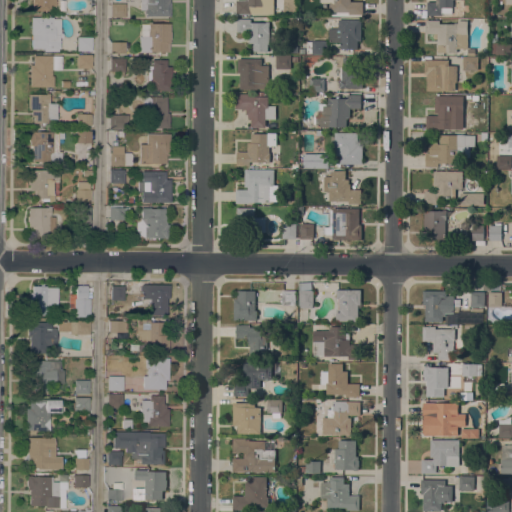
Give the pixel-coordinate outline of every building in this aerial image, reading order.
[(55,0),(55,1),(49,1),(49,11),(32,10),(32,0),(55,0)] [(169,0),(169,16),(146,16),(145,13),(144,13),(144,10),(139,10),(139,0),(169,0)] [(262,0),(262,6),(251,6),(251,14),(236,13),(236,0),(262,0)] [(350,0),(350,1),(363,1),(362,14),(349,14),(349,12),(329,11),(330,2),(321,2),(321,0),(350,0)] [(442,13),(442,15),(427,15),(427,1),(436,1),(436,0),(453,0),(453,7),(452,7),(452,13),(442,13)] [(125,4),(124,17),(109,17),(110,3),(125,4)] [(58,40),(59,40),(59,49),(30,48),(31,34),(30,34),(30,17),(52,18),(59,19),(59,35),(58,35),(58,40)] [(250,18),(250,22),(269,22),(269,43),(268,43),(268,51),(254,51),(254,49),(253,49),(253,44),(254,44),(254,43),(249,43),(249,32),(237,32),(237,18),(250,18)] [(361,36),(356,36),(356,49),(340,49),(340,42),(329,41),(329,18),(340,18),(340,19),(361,19),(361,36)] [(439,20),(439,23),(457,23),(457,20),(468,20),(468,48),(456,48),(456,52),(437,52),(438,33),(425,33),(425,20),(439,20)] [(140,36),(140,24),(147,24),(147,22),(150,22),(150,24),(169,24),(169,32),(170,32),(170,39),(169,39),(169,43),(168,43),(168,52),(139,52),(139,36),(140,36)] [(497,33),(497,42),(511,42),(511,54),(490,54),(491,42),(491,33),(497,33)] [(91,37),(91,51),(76,51),(76,37),(91,37)] [(298,52),(285,52),(285,40),(297,40),(298,52)] [(327,41),(327,54),(312,53),(312,52),(306,52),(306,41),(327,41)] [(124,43),(124,53),(109,53),(110,42),(124,43)] [(60,56),(60,69),(51,69),(50,76),(52,76),(52,87),(29,86),(29,65),(32,65),(32,55),(60,56)] [(91,55),(91,66),(89,68),(76,68),(76,55),(91,55)] [(291,68),(276,68),(276,55),(291,55),(291,68)] [(360,56),(360,74),(362,74),(362,87),(339,88),(339,81),(338,81),(338,66),(343,66),(343,57),(360,56)] [(478,70),(463,69),(463,57),(478,57),(478,70)] [(124,58),(124,71),(123,71),(123,75),(120,75),(120,71),(109,71),(109,58),(124,58)] [(261,58),(261,64),(269,64),(268,88),(257,88),(257,89),(240,88),(240,72),(237,72),(238,58),(261,58)] [(165,66),(171,66),(170,90),(149,90),(149,80),(147,80),(147,65),(151,65),(151,59),(166,59),(165,66)] [(449,59),(449,65),(457,65),(456,82),(455,82),(455,90),(427,90),(427,74),(424,74),(424,59),(449,59)] [(324,78),(324,91),(309,91),(310,78),(324,78)] [(45,94),(45,93),(48,93),(48,103),(55,103),(55,119),(47,119),(47,122),(43,122),(43,125),(41,125),(41,123),(32,123),(32,116),(30,116),(30,110),(27,110),(27,108),(26,108),(26,97),(27,97),(27,94),(45,94)] [(236,93),(248,93),(248,96),(268,96),(268,105),(275,105),(276,118),(265,119),(265,127),(251,127),(251,118),(248,118),(248,114),(246,114),(246,108),(236,108),(236,93)] [(361,94),(361,108),(350,108),(350,117),(346,117),(346,126),(321,126),(316,123),(316,115),(323,115),(323,114),(322,113),(322,110),(323,109),(323,105),(328,105),(328,97),(330,97),(330,98),(336,97),(336,95),(340,94),(340,98),(348,98),(348,94),(361,94)] [(463,121),(440,120),(440,129),(425,128),(426,115),(437,115),(437,112),(435,112),(435,95),(463,95),(463,121)] [(166,113),(168,113),(168,128),(142,127),(142,96),(166,96),(166,113)] [(90,114),(90,125),(75,125),(76,114),(90,114)] [(127,128),(109,128),(109,114),(127,115),(127,128)] [(90,130),(90,142),(75,142),(75,130),(90,130)] [(57,152),(61,152),(61,158),(48,158),(48,161),(31,161),(31,145),(29,145),(29,141),(28,141),(28,135),(29,135),(29,131),(32,131),(32,132),(57,132),(57,152)] [(268,133),(268,132),(276,132),(276,145),(269,145),(269,152),(269,162),(267,162),(267,161),(249,161),(249,165),(237,165),(237,151),(248,151),(248,142),(251,142),(251,133),(268,133)] [(357,132),(357,141),(360,141),(360,145),(362,145),(362,163),(340,163),(340,155),(335,155),(335,145),(331,145),(331,136),(335,136),(335,132),(357,132)] [(169,134),(169,155),(165,155),(165,163),(138,163),(138,144),(145,144),(145,133),(169,134)] [(474,135),(474,145),(470,145),(470,156),(458,156),(458,164),(454,164),(454,163),(438,162),(438,167),(425,166),(425,152),(429,152),(429,142),(438,142),(438,143),(440,143),(440,134),(474,135)] [(108,165),(109,152),(110,152),(110,146),(123,146),(122,153),(123,153),(123,165),(108,165)] [(328,153),(328,167),(303,168),(303,153),(328,153)] [(511,169),(496,168),(497,154),(511,155),(511,164),(511,169)] [(108,169),(123,169),(123,183),(110,183),(108,182),(108,169)] [(273,169),(273,186),(269,186),(269,202),(248,202),(248,203),(236,202),(236,189),(248,189),(248,186),(245,186),(245,169),(273,169)] [(52,194),(54,194),(54,202),(47,202),(47,201),(41,201),(41,198),(33,198),(33,190),(28,190),(28,185),(27,185),(28,170),(57,171),(57,182),(53,182),(52,194)] [(345,170),(345,179),(349,179),(349,183),(350,183),(350,189),(360,189),(360,201),(356,201),(356,203),(348,203),(348,200),(329,200),(329,191),(324,191),(324,176),(331,176),(331,170),(345,170)] [(140,171),(164,171),(164,179),(170,179),(170,202),(141,202),(141,191),(136,191),(136,181),(140,181),(140,171)] [(462,188),(455,188),(455,197),(439,197),(439,204),(425,204),(425,190),(437,190),(437,188),(434,188),(434,171),(462,171),(462,188)] [(88,189),(90,189),(90,200),(74,200),(75,189),(76,189),(76,182),(88,182),(88,189)] [(484,192),(484,204),(460,204),(460,192),(484,192)] [(46,207),(46,206),(49,206),(49,217),(53,217),(53,232),(50,232),(50,236),(31,236),(31,226),(27,226),(27,223),(27,216),(27,207),(46,207)] [(89,233),(75,233),(75,221),(68,221),(68,211),(74,211),(75,207),(90,207),(89,233)] [(127,207),(127,212),(123,212),(123,219),(108,219),(108,207),(127,207)] [(165,208),(165,224),(168,224),(168,228),(168,234),(168,238),(144,237),(144,236),(135,236),(135,218),(140,218),(140,207),(165,208)] [(255,207),(255,217),(266,217),(265,231),(258,231),(258,238),(252,238),(252,229),(237,229),(237,225),(234,225),(234,219),(237,219),(237,207),(255,207)] [(359,208),(359,225),(361,225),(361,239),(333,238),(333,234),(323,234),(323,226),(329,226),(329,209),(333,209),(333,208),(359,208)] [(441,210),(441,209),(446,209),(446,219),(445,219),(445,238),(424,238),(424,210),(441,210)] [(297,223),(297,238),(282,238),(282,223),(297,223)] [(313,223),(313,238),(298,238),(298,223),(313,223)] [(495,225),(495,223),(500,223),(500,225),(501,225),(501,239),(489,239),(489,225),(495,225)] [(483,225),(483,240),(472,239),(472,225),(483,225)] [(311,290),(313,290),(313,300),(312,300),(312,307),(299,307),(300,305),(298,305),(299,283),(311,283),(311,290)] [(140,292),(139,289),(139,286),(141,284),(168,285),(168,298),(166,298),(165,315),(149,315),(149,298),(140,298),(140,292)] [(86,298),(88,298),(88,317),(73,317),(73,298),(75,298),(75,285),(86,285),(86,298)] [(123,286),(122,300),(109,300),(110,285),(123,286)] [(45,294),(54,294),(55,306),(46,307),(47,315),(43,315),(43,314),(26,314),(26,312),(25,301),(26,301),(26,299),(29,299),(29,292),(31,292),(31,286),(45,286),(45,294)] [(361,289),(361,304),(358,304),(358,320),(336,321),(336,309),(339,309),(339,298),(337,298),(336,289),(361,289)] [(255,290),(255,310),(257,310),(257,320),(236,320),(236,311),(234,311),(234,298),(238,298),(238,290),(255,290)] [(295,290),(295,304),(282,304),(282,290),(295,290)] [(447,290),(447,296),(454,296),(454,312),(445,312),(445,315),(442,315),(442,321),(425,321),(425,304),(423,304),(423,290),(447,290)] [(484,306),(470,305),(471,291),(484,291),(484,306)] [(501,306),(488,306),(488,291),(502,291),(501,306)] [(121,320),(121,319),(124,319),(124,322),(126,322),(126,332),(121,332),(121,339),(111,339),(111,332),(107,332),(107,320),(121,320)] [(149,319),(149,322),(162,322),(162,329),(164,329),(164,335),(167,335),(167,348),(166,348),(167,350),(146,350),(146,352),(137,352),(137,342),(136,342),(135,319),(149,319)] [(89,320),(88,334),(69,333),(69,331),(56,331),(56,321),(75,321),(75,320),(89,320)] [(50,322),(50,328),(55,329),(54,346),(45,345),(45,353),(28,353),(29,336),(26,336),(26,322),(50,322)] [(266,349),(266,356),(250,356),(250,345),(247,345),(247,338),(236,338),(236,324),(249,324),(249,327),(266,327),(266,349)] [(345,326),(345,333),(349,333),(349,344),(360,344),(360,359),(348,359),(348,355),(313,355),(313,330),(329,330),(329,326),(345,326)] [(455,339),(454,339),(453,352),(456,352),(456,355),(453,355),(453,359),(438,359),(438,352),(433,352),(433,340),(422,340),(423,326),(435,326),(435,328),(455,328),(455,339)] [(142,376),(145,376),(146,368),(144,368),(144,357),(168,358),(167,380),(164,380),(164,389),(142,389),(142,376)] [(58,370),(62,370),(62,383),(55,382),(55,383),(47,383),(46,391),(32,391),(32,384),(27,384),(28,360),(58,361),(58,370)] [(271,379),(260,379),(260,387),(248,387),(248,395),(234,395),(234,382),(243,382),(243,362),(271,362),(271,379)] [(343,363),(343,370),(348,370),(348,383),(359,383),(359,396),(346,396),(346,394),(326,393),(326,383),(320,383),(320,371),(328,371),(329,363),(343,363)] [(477,363),(477,370),(482,370),(482,375),(462,375),(462,363),(477,363)] [(426,396),(426,380),(424,380),(424,376),(423,376),(423,370),(424,370),(424,365),(428,365),(428,366),(448,367),(448,387),(444,387),(444,396),(426,396)] [(122,376),(122,390),(106,390),(106,376),(122,376)] [(88,380),(88,393),(73,393),(73,380),(88,380)] [(121,394),(121,407),(106,407),(106,393),(121,394)] [(162,395),(162,404),(165,404),(165,409),(167,409),(167,426),(146,426),(146,421),(139,421),(140,400),(148,400),(148,395),(162,395)] [(88,397),(88,411),(73,411),(73,397),(88,397)] [(58,399),(58,413),(48,413),(48,430),(25,430),(25,408),(28,408),(28,399),(58,399)] [(267,399),(282,399),(282,412),(281,412),(281,417),(272,417),(272,412),(267,412),(267,399)] [(360,401),(360,414),(348,414),(348,417),(351,417),(351,434),(323,434),(323,417),(327,417),(327,409),(333,409),(333,401),(360,401)] [(254,402),(254,407),(260,407),(260,433),(238,433),(238,425),(233,425),(233,402),(254,402)] [(458,403),(458,413),(465,414),(465,426),(458,426),(458,435),(424,434),(424,433),(423,433),(423,419),(424,419),(424,415),(423,415),(423,402),(458,403)] [(504,419),(511,416),(511,437),(499,437),(499,419),(504,419)] [(130,419),(130,428),(121,428),(121,419),(130,419)] [(479,428),(479,437),(461,437),(461,428),(479,428)] [(163,449),(165,449),(165,463),(142,463),(142,458),(132,458),(132,452),(124,452),(124,448),(119,448),(119,451),(121,451),(121,464),(106,464),(106,451),(114,451),(114,447),(112,447),(112,431),(147,432),(163,433),(163,449)] [(53,437),(53,456),(60,456),(60,469),(36,469),(36,468),(28,468),(28,455),(25,455),(25,437),(53,437)] [(275,471),(232,471),(232,457),(243,457),(243,452),(233,452),(233,438),(246,438),(246,440),(265,440),(265,449),(275,449),(275,471)] [(459,440),(459,465),(436,465),(436,473),(421,472),(422,459),(433,459),(433,456),(430,456),(431,439),(459,440)] [(356,455),(358,455),(358,470),(353,470),(353,468),(335,468),(335,448),(338,448),(338,440),(356,440),(356,455)] [(511,444),(511,473),(501,473),(501,459),(502,459),(502,444),(511,444)] [(74,458),(74,449),(84,449),(84,458),(87,458),(87,469),(73,469),(73,458),(74,458)] [(320,461),(320,473),(306,472),(306,471),(300,471),(300,465),(305,465),(305,460),(320,461)] [(147,469),(147,471),(167,471),(167,490),(162,490),(162,499),(133,499),(133,488),(135,487),(135,485),(145,485),(145,479),(135,479),(135,469),(147,469)] [(87,475),(87,486),(72,486),(73,475),(87,475)] [(57,507),(44,507),(44,505),(28,505),(29,489),(26,489),(26,486),(25,486),(25,480),(26,480),(26,476),(29,476),(29,477),(51,477),(51,482),(58,482),(57,507)] [(267,476),(266,496),(268,497),(268,507),(247,506),(247,509),(233,508),(233,495),(245,495),(245,481),(252,481),(252,476),(267,476)] [(329,481),(329,476),(344,476),(344,483),(349,483),(349,495),(359,495),(359,509),(347,509),(347,507),(327,507),(327,497),(320,497),(320,481),(329,481)] [(474,476),(474,490),(459,489),(459,476),(474,476)] [(511,489),(502,489),(502,478),(511,478),(511,489)] [(445,479),(445,485),(452,485),(452,502),(441,501),(441,510),(423,510),(423,494),(421,494),(421,479),(445,479)] [(121,500),(106,500),(106,489),(121,489),(121,500)] [(509,499),(509,511),(486,511),(486,499),(494,499),(509,499)]
